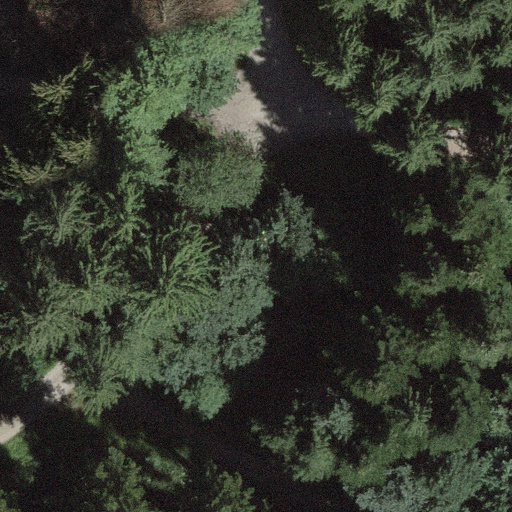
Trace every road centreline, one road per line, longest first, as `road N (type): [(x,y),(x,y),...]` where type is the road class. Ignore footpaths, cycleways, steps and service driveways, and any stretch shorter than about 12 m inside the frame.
road 1 (track): [(0,425),(83,361),(283,80)]
road 2 (track): [(83,361),(338,511)]
road 3 (track): [(0,78),(283,80)]
road 4 (track): [(511,168),(283,80)]
